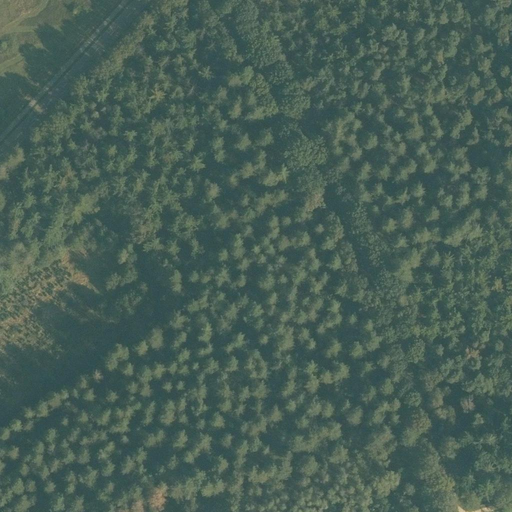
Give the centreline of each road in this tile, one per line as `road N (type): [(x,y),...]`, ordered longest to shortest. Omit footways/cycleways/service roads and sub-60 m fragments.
road 1 (unclassified): [(455,511),(384,314),(315,179),(203,0)]
road 2 (track): [(31,511),(197,402),(255,387),(384,314)]
road 3 (track): [(511,101),(473,109),(437,86),(402,93),(395,107),(456,193),(482,208),(511,206)]
road 4 (secondary): [(0,158),(145,0)]
